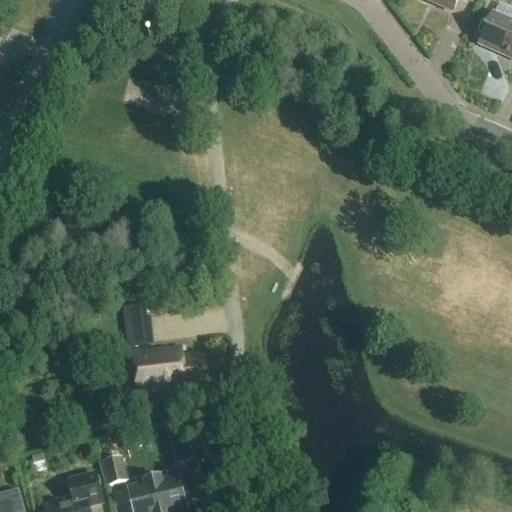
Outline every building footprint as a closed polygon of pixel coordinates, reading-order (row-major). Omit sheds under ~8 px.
[(422,0),(452,13),(457,0),(463,0),(471,4),(473,0),(422,0)] [(511,23),(492,15),(489,24),(486,23),(482,24),(478,32),(480,36),(482,37),(479,46),(511,60),(511,23)] [(150,318),(124,321),(127,351),(153,348),(150,318)] [(190,389),(206,387),(202,356),(182,358),(181,350),(132,355),(137,398),(190,392),(190,389)] [(110,488),(126,484),(120,461),(104,465),(110,488)] [(96,477),(70,483),(75,503),(44,511),(43,511),(89,511),(88,508),(103,505),(96,477)] [(185,511),(177,479),(160,483),(159,479),(145,483),(146,487),(129,491),(133,511),(185,511)] [(0,511),(24,511),(19,492),(0,496),(0,511)]
